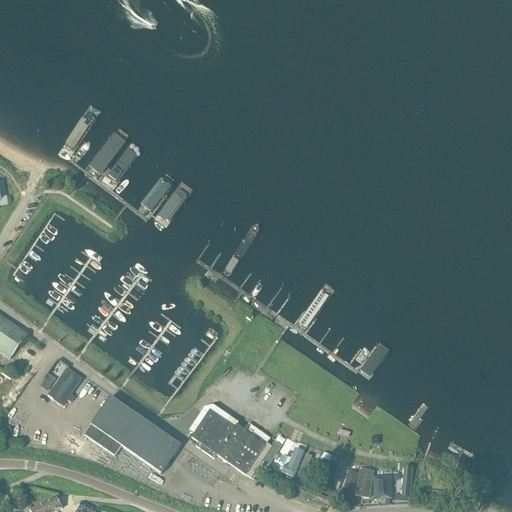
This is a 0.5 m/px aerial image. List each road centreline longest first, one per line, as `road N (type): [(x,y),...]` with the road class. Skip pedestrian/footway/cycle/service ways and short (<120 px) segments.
road 1 (unknown): [(176,434),(203,401),(219,397),(333,442),(402,459)]
road 2 (tertiary): [(163,511),(58,471),(0,464)]
